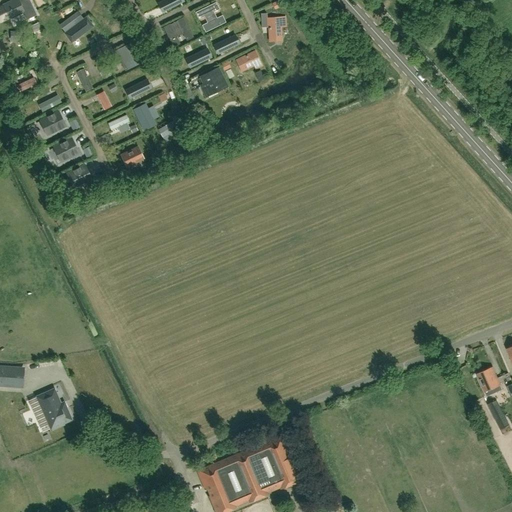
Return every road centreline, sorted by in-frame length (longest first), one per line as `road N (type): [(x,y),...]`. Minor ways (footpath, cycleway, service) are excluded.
road 1 (unclassified): [(170,487),(196,448),(511,323)]
road 2 (secondary): [(511,183),(345,0)]
road 3 (unknown): [(145,26),(61,72),(106,171)]
